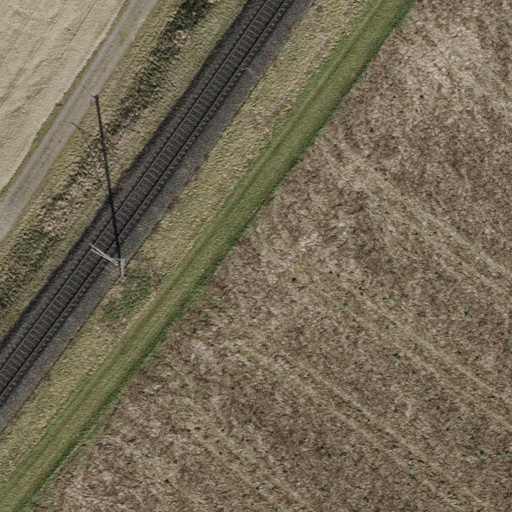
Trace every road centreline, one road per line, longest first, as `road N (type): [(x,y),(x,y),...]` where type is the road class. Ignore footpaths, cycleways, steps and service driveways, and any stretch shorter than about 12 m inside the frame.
road 1 (track): [(389,0),(158,313),(0,503)]
road 2 (track): [(0,210),(144,0)]
